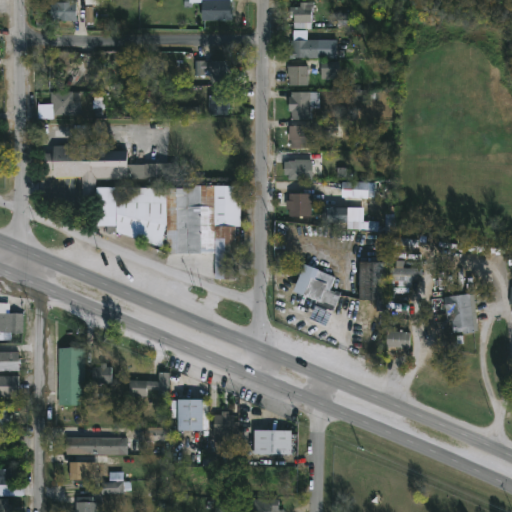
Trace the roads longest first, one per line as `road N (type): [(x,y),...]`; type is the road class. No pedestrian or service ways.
road 1 (secondary): [(0,269),(511,493)]
road 2 (secondary): [(511,457),(0,241)]
road 3 (residential): [(265,40),(260,350)]
road 4 (residential): [(261,305),(0,198)]
road 5 (residential): [(44,260),(41,511)]
road 6 (residential): [(265,40),(21,38)]
road 7 (residential): [(21,250),(21,38)]
road 8 (residential): [(328,379),(318,511)]
